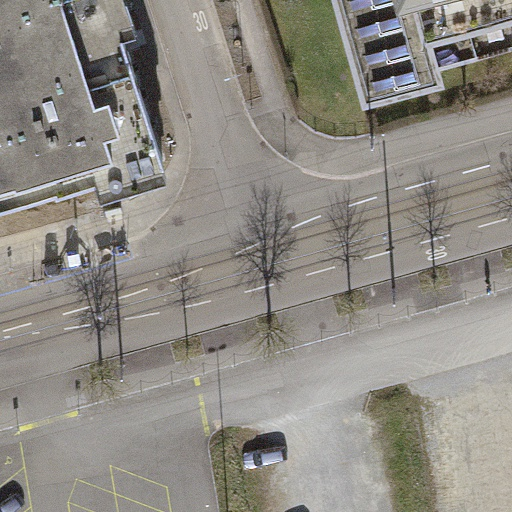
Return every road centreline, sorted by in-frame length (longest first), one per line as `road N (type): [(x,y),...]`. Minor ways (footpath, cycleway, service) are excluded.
road 1 (residential): [(251,261),(171,0)]
road 2 (residential): [(511,188),(251,261)]
road 3 (residential): [(251,261),(0,331)]
